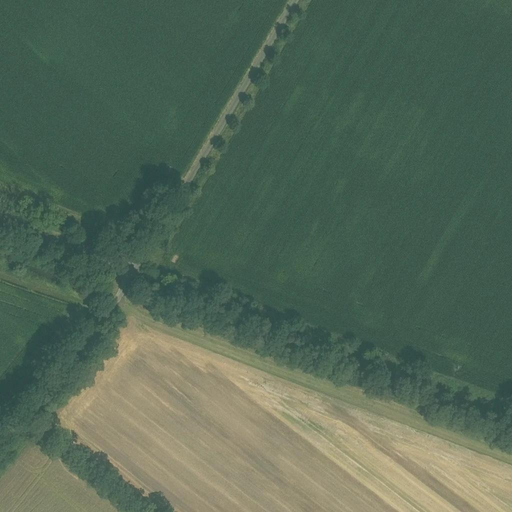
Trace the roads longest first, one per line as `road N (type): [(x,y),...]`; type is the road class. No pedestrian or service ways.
road 1 (track): [(511,419),(134,277)]
road 2 (unclassified): [(297,0),(134,277)]
road 3 (unclassified): [(134,277),(0,459)]
road 4 (unclassified): [(134,277),(0,219)]
